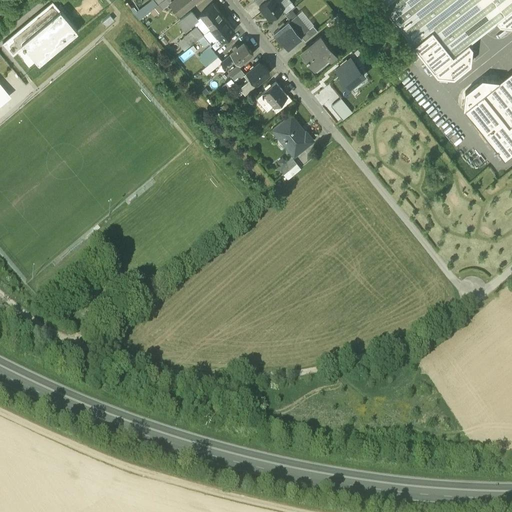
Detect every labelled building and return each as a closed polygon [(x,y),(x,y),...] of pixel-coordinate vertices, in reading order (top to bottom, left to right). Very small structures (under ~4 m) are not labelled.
[(163,0),(158,5),(162,10),(170,3),(170,2),(172,0),(163,0)] [(190,5),(186,0),(172,0),(170,2),(170,3),(179,14),(190,5)] [(266,0),(259,6),(269,19),(283,7),(277,0),(266,0)] [(511,0),(379,0),(437,73),(452,76),(468,64),(470,48),(467,42),(477,34),(493,22),(511,24),(511,0)] [(52,2),(2,44),(13,56),(23,48),(24,49),(25,49),(21,44),(60,11),(52,2)] [(213,5),(199,15),(200,17),(210,29),(211,29),(223,18),(224,18),(213,5)] [(60,11),(21,44),(25,49),(39,64),(78,31),(60,11)] [(191,11),(177,23),(185,32),(194,24),(199,21),(198,19),(191,11)] [(285,24),(283,21),(278,25),(281,27),(273,33),(281,42),(282,41),(288,48),(301,37),(300,36),(308,29),(296,14),(285,24)] [(345,25),(337,15),(327,23),(336,33),(345,25)] [(102,22),(105,26),(113,20),(109,16),(102,22)] [(210,29),(200,17),(198,19),(199,21),(194,24),(196,27),(203,35),(210,29)] [(223,18),(211,29),(223,44),(228,40),(226,38),(234,31),(223,18)] [(313,25),(308,29),(300,36),(301,37),(305,41),(317,30),(313,25)] [(203,35),(196,27),(192,31),(198,39),(203,35)] [(209,43),(203,35),(198,39),(204,46),(209,43)] [(336,55),(321,36),(302,51),(307,57),(305,58),(314,69),(327,57),(329,60),(336,55)] [(243,43),(237,48),(235,46),(232,49),(234,51),(220,62),(225,68),(235,60),(239,65),(253,54),(243,43)] [(218,56),(210,47),(200,54),(208,64),(218,56)] [(351,58),(335,70),(340,76),(338,77),(341,81),(341,80),(345,85),(354,78),(356,80),(363,74),(357,68),(358,67),(351,58)] [(244,75),(243,75),(244,76),(248,81),(239,88),(245,95),(269,74),(259,62),(244,75)] [(237,66),(228,72),(232,77),(240,70),(237,66)] [(232,77),(231,79),(234,83),(244,76),(243,75),(244,75),(240,70),(232,77)] [(511,70),(498,82),(511,98),(511,70)] [(467,92),(464,109),(504,158),(511,151),(511,98),(498,82),(482,80),(467,92)] [(275,82),(269,88),(267,85),(265,87),(266,90),(259,96),(265,104),(263,106),(267,110),(270,108),(271,109),(287,96),(275,82)] [(0,103),(9,95),(0,84),(0,103)] [(287,96),(271,109),(276,115),(292,102),(287,96)] [(351,112),(341,98),(331,106),(342,119),(351,112)] [(242,103),(236,109),(239,112),(245,107),(242,103)] [(301,128),(291,115),(272,130),(294,156),(313,141),(306,131),(304,133),(301,128)] [(291,158),(278,168),(283,174),(296,164),(291,158)]
